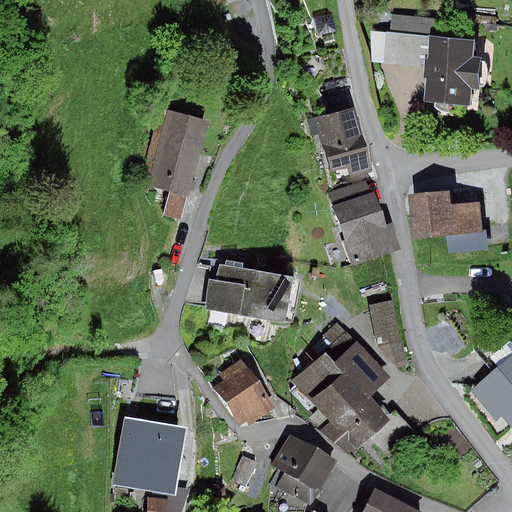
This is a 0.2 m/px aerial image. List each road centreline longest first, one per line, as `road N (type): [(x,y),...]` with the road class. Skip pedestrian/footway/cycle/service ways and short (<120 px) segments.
road 1 (residential): [(263,0),(275,61),(263,105),(226,163),(170,338)]
road 2 (residential): [(449,511),(371,477),(308,428),(260,429)]
road 3 (residential): [(427,354),(391,169)]
road 4 (residential): [(391,169),(372,119),(352,0)]
road 5 (residential): [(427,354),(511,470)]
road 6 (residential): [(391,169),(511,165)]
